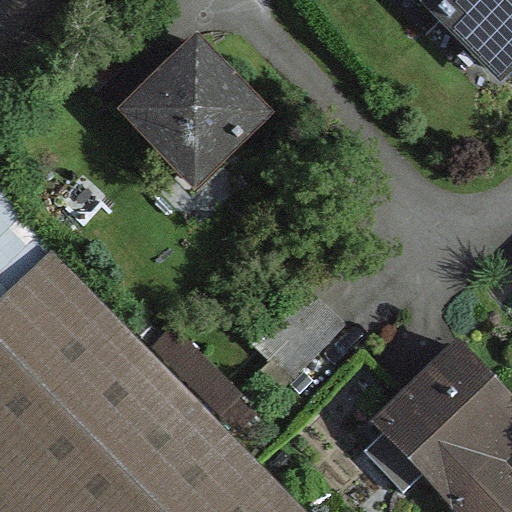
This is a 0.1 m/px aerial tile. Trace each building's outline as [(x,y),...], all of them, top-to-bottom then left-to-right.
[(431,0),(446,15),(461,0),(431,0)] [(511,0),(461,0),(446,15),(502,73),(511,63),(511,0)] [(185,197),(268,119),(198,46),(116,124),(185,197)] [(0,294),(48,249),(0,199),(0,294)] [(300,511),(62,264),(0,323),(0,511),(300,511)] [(287,366),(345,323),(319,289),(262,332),(287,366)] [(511,462),(511,407),(457,350),(374,429),(452,511),(511,511),(511,474),(506,468),(511,462)]
